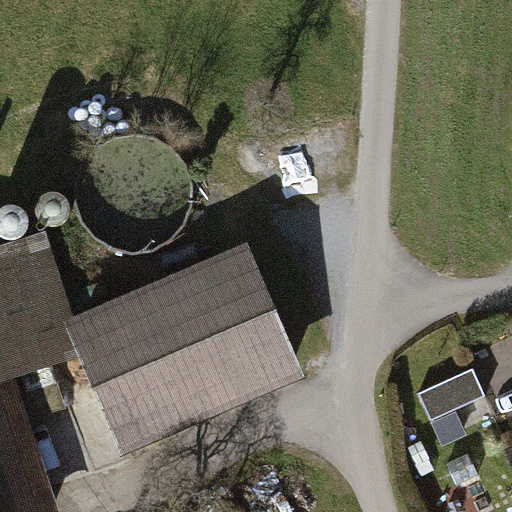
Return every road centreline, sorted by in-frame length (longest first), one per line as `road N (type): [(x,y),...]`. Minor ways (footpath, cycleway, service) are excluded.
road 1 (track): [(359,399),(115,493),(101,511)]
road 2 (track): [(511,287),(367,311)]
